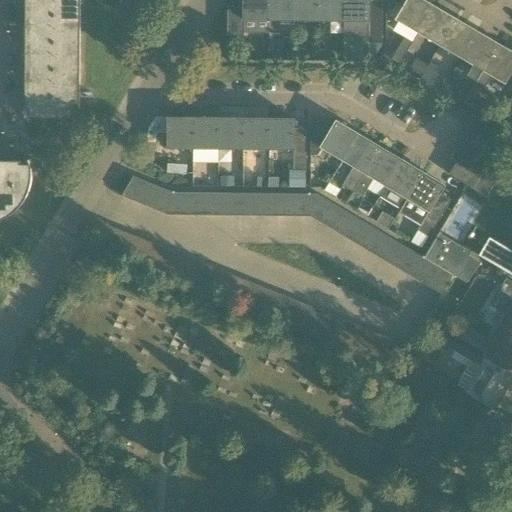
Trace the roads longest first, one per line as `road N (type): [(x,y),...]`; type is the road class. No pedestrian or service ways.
road 1 (residential): [(453,140),(402,139),(327,100),(142,99)]
road 2 (residential): [(0,340),(142,99)]
road 3 (unclassified): [(75,511),(58,457),(0,401)]
